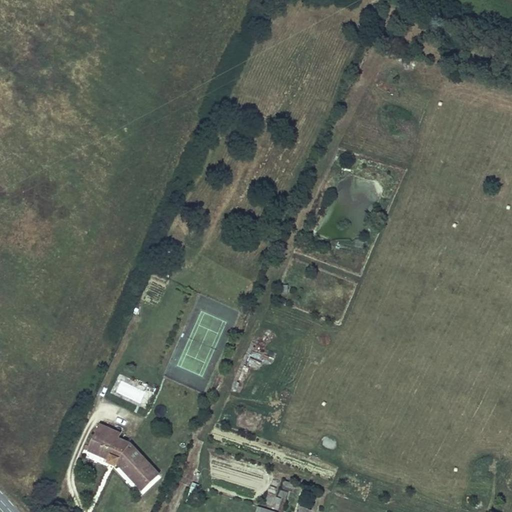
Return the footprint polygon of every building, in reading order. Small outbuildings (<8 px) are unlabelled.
[(139,380),(135,386),(153,395),(156,389),(139,380)] [(100,425),(96,433),(118,442),(116,447),(124,451),(130,444),(119,439),(121,434),(100,425)] [(124,451),(116,447),(118,442),(96,433),(89,450),(110,459),(108,463),(116,467),(118,463),(144,490),(160,475),(130,444),(124,451)] [(286,499),(290,483),(282,481),(278,497),(286,499)] [(273,498),(272,509),(280,510),(280,499),(273,498)]
